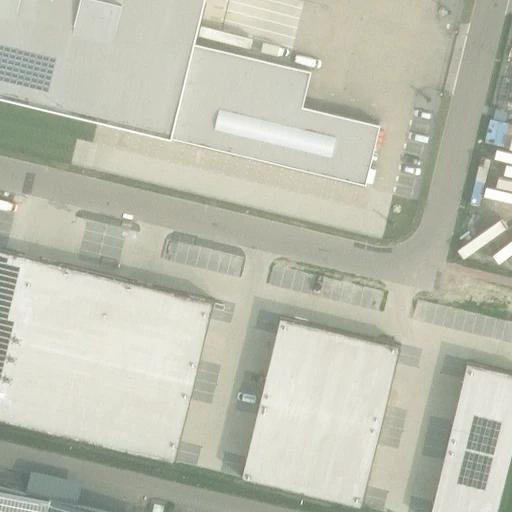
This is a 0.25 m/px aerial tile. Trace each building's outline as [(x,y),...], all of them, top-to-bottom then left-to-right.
[(0,0),(0,96),(367,184),(382,125),(304,106),(312,70),(194,42),(197,31),(202,9),(204,0),(0,0)] [(0,249),(0,422),(176,465),(215,301),(0,249)] [(279,314),(241,477),(363,505),(401,343),(279,314)] [(511,369),(466,358),(429,511),(498,511),(511,453),(511,369)] [(0,511),(107,511),(77,505),(82,481),(63,477),(32,469),(26,492),(0,486),(0,511)]
